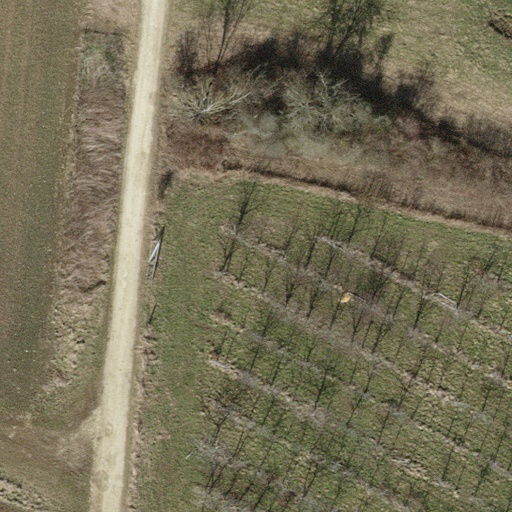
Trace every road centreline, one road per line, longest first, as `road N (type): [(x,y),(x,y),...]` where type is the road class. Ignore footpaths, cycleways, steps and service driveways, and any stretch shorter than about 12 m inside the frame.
road 1 (track): [(111,511),(158,0)]
road 2 (track): [(0,428),(114,473)]
